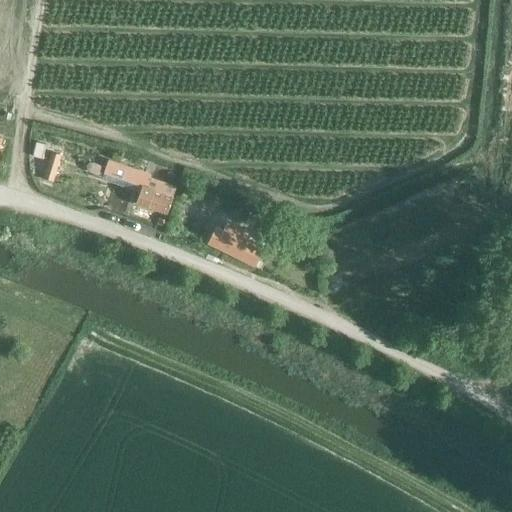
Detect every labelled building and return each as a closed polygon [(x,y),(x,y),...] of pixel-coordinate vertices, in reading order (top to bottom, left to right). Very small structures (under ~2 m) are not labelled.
[(49,153),(42,176),(41,181),(48,182),(51,183),(58,156),(49,153)] [(149,178),(150,175),(108,160),(103,173),(140,186),(134,205),(147,210),(147,207),(166,214),(175,187),(149,178)] [(102,201),(100,206),(121,214),(123,207),(108,202),(108,203),(102,201)] [(157,219),(155,226),(163,229),(165,222),(157,219)] [(254,265),(261,250),(247,243),(251,235),(226,224),(223,232),(216,229),(209,244),(254,265)] [(312,248),(302,249),(304,267),(314,266),(312,248)]
